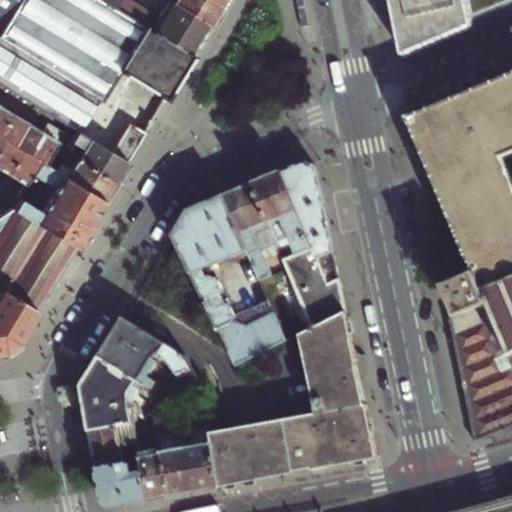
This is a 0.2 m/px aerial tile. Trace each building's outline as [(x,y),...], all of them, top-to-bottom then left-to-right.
[(101,0),(0,0),(0,83),(77,132),(82,134),(89,122),(112,85),(120,71),(166,99),(192,56),(101,0)] [(211,26),(170,0),(158,19),(127,0),(101,0),(192,56),(202,39),(211,26)] [(222,7),(210,0),(169,0),(170,0),(211,26),(217,16),(222,7)] [(511,0),(391,0),(404,55),(511,9),(511,0)] [(477,441),(511,427),(511,76),(410,119),(412,123),(468,253),(449,261),(457,281),(446,285),(458,315),(455,316),(454,315),(452,316),(463,374),(477,441)] [(0,132),(11,114),(4,110),(0,107),(0,132)] [(136,109),(124,131),(141,141),(153,120),(136,109)] [(13,146),(26,124),(18,119),(11,114),(0,132),(0,137),(4,140),(13,146)] [(105,148),(112,136),(89,122),(82,134),(105,148)] [(33,128),(26,124),(13,146),(22,151),(28,155),(42,133),(33,128)] [(55,146),(62,133),(56,129),(47,124),(42,133),(28,155),(39,162),(43,164),(55,146)] [(55,146),(115,183),(120,175),(124,168),(74,137),(64,131),(62,133),(55,146)] [(141,141),(124,131),(118,140),(111,152),(128,162),(141,141)] [(74,137),(124,168),(126,165),(128,162),(111,152),(105,148),(82,134),(77,132),(76,135),(74,137)] [(118,140),(112,136),(105,148),(111,152),(118,140)] [(22,151),(13,146),(4,140),(0,147),(0,168),(1,169),(9,173),(22,151)] [(109,192),(115,183),(55,146),(43,164),(104,201),(109,192)] [(26,184),(31,174),(39,162),(28,155),(22,151),(9,173),(17,179),(26,184)] [(160,435),(161,439),(171,497),(185,494),(210,490),(300,473),(379,459),(365,394),(345,299),(329,222),(317,165),(308,160),(277,174),(238,191),(191,211),(184,223),(175,236),(236,364),(286,340),(262,281),(274,276),(264,252),(281,245),(283,250),(296,245),(300,253),(287,258),(301,294),(293,297),(307,329),(301,332),(312,412),(209,432),(209,427),(160,435)] [(56,185),(40,212),(81,237),(88,227),(99,208),(104,201),(43,164),(39,162),(31,174),(47,184),(49,184),(52,182),(56,185)] [(23,188),(18,198),(22,201),(28,191),(23,188)] [(14,204),(12,208),(75,247),(77,243),(81,237),(40,212),(22,201),(18,198),(14,204)] [(75,247),(12,208),(0,215),(0,289),(35,311),(54,282),(75,247)] [(35,311),(0,289),(0,352),(3,352),(16,342),(26,326),(35,311)] [(114,336),(101,356),(145,383),(146,384),(149,379),(144,376),(158,353),(165,349),(178,370),(171,374),(183,396),(201,385),(185,355),(125,318),(114,336)] [(89,420),(91,432),(135,425),(142,420),(139,402),(141,389),(145,383),(101,356),(83,386),(85,397),(89,420)] [(159,380),(153,389),(174,402),(183,396),(159,380)] [(95,450),(98,470),(126,465),(123,448),(139,445),(139,443),(135,425),(91,432),(95,450)] [(142,456),(143,462),(144,472),(149,500),(160,499),(171,497),(161,439),(139,443),(139,445),(142,456)] [(126,465),(98,470),(101,487),(103,500),(116,507),(149,500),(144,472),(134,474),(131,464),(126,465)]
